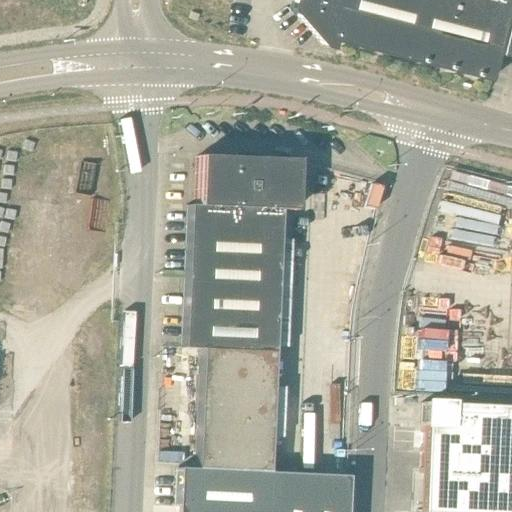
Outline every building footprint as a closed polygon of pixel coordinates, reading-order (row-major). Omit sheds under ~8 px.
[(323,46),(331,48),(333,40),(487,80),(507,0),(290,0),(291,0),(289,8),(294,14),(323,46)] [(511,0),(498,53),(511,56),(511,0)] [(290,211),(291,161),(195,157),(193,206),(185,206),(179,349),(197,350),(192,469),(264,472),(275,211),(290,211)] [(511,511),(511,407),(419,403),(418,426),(419,427),(415,511),(511,511)] [(192,469),(174,468),(174,473),(172,501),(171,511),(341,511),(342,510),(343,479),(343,476),(264,472),(192,469)]
